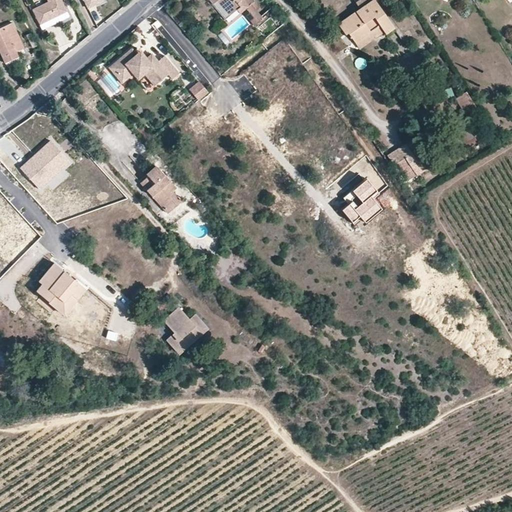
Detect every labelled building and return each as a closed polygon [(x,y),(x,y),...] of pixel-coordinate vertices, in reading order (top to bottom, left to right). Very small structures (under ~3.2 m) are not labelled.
[(41,24),(67,11),(61,0),(48,0),(49,2),(34,9),(41,24)] [(83,0),(89,9),(104,2),(103,0),(83,0)] [(249,0),(207,0),(213,6),(217,3),(230,18),(237,12),(239,14),(246,8),(248,6),(252,3),(249,0)] [(394,27),(374,0),(372,0),(361,8),(339,24),(346,35),(348,33),(355,42),(380,25),(384,31),(386,33),(394,27)] [(359,0),(356,2),(361,8),(372,0),(359,0)] [(217,3),(213,6),(226,21),(230,18),(217,3)] [(262,15),(252,3),(248,6),(246,8),(250,13),(248,15),(257,25),(264,19),(261,16),(262,15)] [(41,24),(43,29),(69,16),(67,11),(41,24)] [(18,59),(16,53),(9,39),(17,35),(18,35),(13,24),(0,30),(0,50),(6,64),(18,59)] [(384,31),(380,25),(355,42),(360,48),(384,31)] [(17,35),(9,39),(16,53),(24,49),(17,35)] [(181,73),(167,55),(160,61),(154,54),(149,58),(148,59),(145,59),(140,54),(139,55),(134,49),(133,49),(115,63),(127,79),(136,72),(142,66),(147,72),(158,85),(171,74),(175,79),(181,73)] [(143,51),(140,54),(145,59),(148,59),(149,58),(143,51)] [(115,63),(111,66),(124,82),(127,79),(115,63)] [(142,66),(136,72),(141,78),(147,72),(142,66)] [(192,89),(200,98),(209,90),(202,81),(192,89)] [(456,98),(452,90),(442,94),(445,102),(456,98)] [(476,106),(468,93),(457,100),(465,113),(476,106)] [(461,126),(456,130),(468,148),(477,142),(474,137),(470,140),(461,126)] [(416,151),(411,142),(390,155),(396,163),(398,162),(413,152),(416,151)] [(64,171),(71,165),(52,143),(20,169),(41,193),(48,186),(53,191),(70,176),(64,171)] [(413,152),(398,162),(409,179),(437,161),(426,144),(416,151),(418,154),(415,156),(413,152)] [(274,175),(264,163),(253,172),(261,181),(246,193),(261,210),(281,193),(269,179),(274,175)] [(148,176),(141,182),(168,212),(175,205),(168,196),(172,193),(175,189),(168,181),(166,183),(163,180),(166,178),(155,165),(146,173),(148,176)] [(378,192),(368,181),(347,196),(349,203),(341,210),(354,226),(384,209),(373,196),(378,192)] [(177,207),(181,203),(172,193),(168,196),(175,205),(177,207)] [(202,204),(198,208),(203,214),(207,211),(202,204)] [(177,207),(175,205),(168,212),(169,214),(177,207)] [(334,290),(353,269),(302,224),(268,256),(293,281),(309,272),(334,290)] [(139,246),(133,230),(98,243),(104,259),(139,246)] [(49,301),(55,294),(64,301),(70,294),(76,299),(85,288),(55,263),(40,281),(43,284),(37,291),(49,301)] [(76,299),(70,294),(64,301),(55,294),(49,301),(64,313),(76,299)] [(192,322),(181,309),(167,322),(178,334),(170,341),(181,354),(210,329),(199,316),(192,322)] [(0,350),(11,361),(25,347),(0,322),(0,350)] [(326,362),(321,359),(318,367),(322,369),(326,362)]
